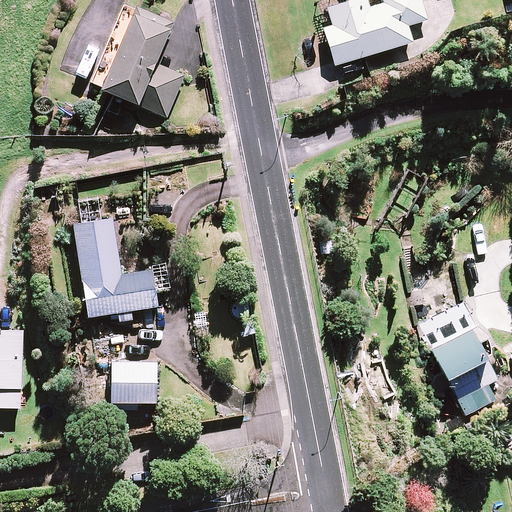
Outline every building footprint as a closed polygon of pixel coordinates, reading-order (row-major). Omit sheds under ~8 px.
[(427,19),(421,0),(384,0),(385,2),(369,7),(366,0),(351,0),(328,7),(333,26),(324,29),(335,66),(411,42),(406,26),(427,19)] [(172,27),(137,13),(104,92),(167,118),(184,78),(156,67),(172,27)] [(113,220),(84,225),(75,226),(89,318),(118,313),(120,322),(132,320),(130,311),(159,307),(153,271),(121,275),(113,220)] [(477,343),(470,329),(432,347),(448,381),(465,416),(495,401),(486,382),(494,379),(486,362),(477,343)] [(0,408),(21,409),(24,331),(0,330),(0,408)] [(158,358),(147,358),(116,356),(113,409),(138,411),(138,403),(156,404),(158,359),(158,358)]
